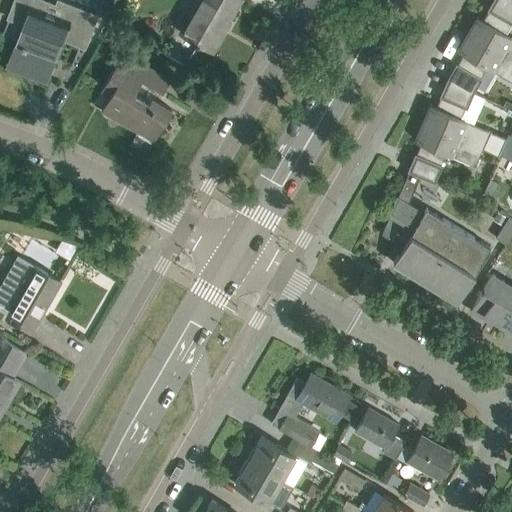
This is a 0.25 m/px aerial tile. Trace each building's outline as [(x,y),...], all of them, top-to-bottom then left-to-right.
[(64,31),(87,40),(96,16),(66,5),(64,10),(38,0),(14,0),(10,11),(35,20),(26,44),(17,41),(9,63),(34,72),(33,75),(46,79),(64,31)] [(103,0),(101,8),(116,13),(121,0),(103,0)] [(197,0),(178,33),(197,44),(198,42),(211,49),(239,0),(197,0)] [(511,36),(505,33),(511,21),(511,3),(506,0),(493,0),(480,24),(475,20),(468,33),(511,58),(511,36)] [(511,58),(468,33),(460,45),(466,48),(448,79),(472,91),(486,66),(511,80),(511,58)] [(111,91),(101,109),(154,139),(172,109),(151,97),(148,102),(133,94),(141,80),(163,93),(170,80),(123,52),(103,86),(111,91)] [(485,97),(472,91),(448,79),(434,111),(428,109),(423,122),(482,147),(490,130),(474,123),(485,97)] [(482,147),(423,122),(417,135),(423,137),(409,168),(421,173),(434,179),(445,152),(475,165),(482,147)] [(511,135),(508,134),(501,149),(511,154),(511,135)] [(494,136),(489,149),(497,152),(502,140),(494,136)] [(409,168),(405,179),(416,184),(421,173),(409,168)] [(490,177),(481,194),(490,198),(498,181),(490,177)] [(490,246),(426,207),(424,211),(408,201),(416,184),(405,179),(381,233),(396,241),(396,240),(403,244),(393,261),(457,300),(490,246)] [(511,218),(508,216),(496,236),(506,243),(511,232),(511,218)] [(59,280),(35,265),(30,262),(30,263),(18,256),(0,286),(0,313),(3,309),(33,326),(59,280)] [(499,321),(511,299),(511,284),(492,273),(470,308),(483,316),(485,312),(499,321)] [(511,299),(499,321),(506,326),(511,328),(511,330),(510,333),(511,333),(511,299)] [(0,402),(5,405),(20,380),(12,376),(26,351),(0,336),(0,402)] [(310,372),(305,382),(296,377),(278,409),(287,414),(279,427),(297,437),(311,444),(318,431),(294,418),(303,401),(335,419),(349,394),(310,372)] [(368,405),(358,422),(354,430),(384,447),(382,450),(395,458),(405,440),(392,433),(398,422),(368,405)] [(295,456),(278,445),(261,435),(248,459),(281,478),(295,456)] [(421,435),(407,459),(438,476),(452,452),(421,435)] [(337,463),(317,451),(299,441),(293,451),(311,462),(331,474),(337,463)] [(338,443),(333,453),(346,459),(351,450),(338,443)] [(281,478),(248,459),(234,482),(276,508),(291,484),(281,478)] [(344,466),(338,477),(359,488),(365,478),(344,466)] [(429,492),(412,482),(410,481),(403,492),(423,503),(429,492)] [(414,510),(397,500),(384,492),(371,511),(368,511),(359,506),(355,511),(411,511),(412,511),(413,511),(414,510)] [(341,508),(346,511),(355,511),(359,506),(347,498),(341,508)] [(233,511),(229,509),(211,499),(203,511),(233,511)]
